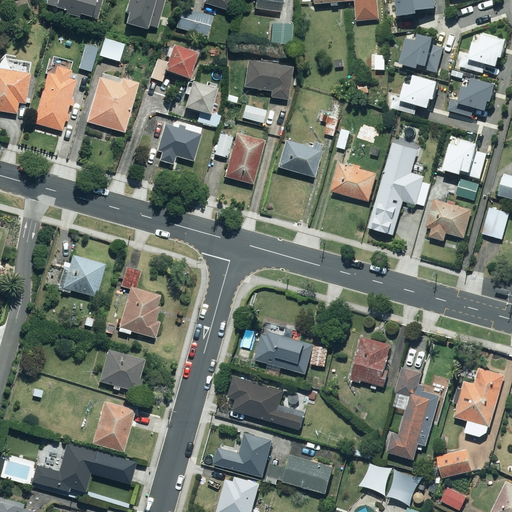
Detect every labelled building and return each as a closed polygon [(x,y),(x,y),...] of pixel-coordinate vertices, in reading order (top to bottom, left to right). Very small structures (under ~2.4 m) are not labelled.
[(97,0),(48,0),(48,5),(68,9),(67,14),(82,16),(82,13),(95,15),(97,0)] [(157,0),(130,0),(128,11),(131,11),(129,24),(153,28),(157,0)] [(230,10),(233,0),(206,0),(206,2),(230,10)] [(286,0),(257,0),(256,8),(285,12),(286,0)] [(342,1),(355,0),(358,0),(360,20),(383,19),(381,0),(318,0),(319,3),(335,2),(335,5),(342,4),(342,1)] [(396,0),(399,19),(443,13),(441,0),(396,0)] [(184,6),(178,27),(209,35),(215,15),(184,6)] [(435,73),(445,36),(424,30),(422,37),(412,34),(404,65),(435,73)] [(511,42),(511,36),(488,31),(487,39),(475,36),(472,50),(462,48),(457,66),(487,73),(489,61),(507,65),(511,42)] [(126,43),(106,37),(101,55),(121,61),(126,43)] [(101,45),(87,42),(80,69),(94,73),(101,45)] [(201,52),(177,45),(169,72),(193,79),(201,52)] [(295,65),(250,59),(246,86),(274,90),(273,96),(291,99),(291,93),(295,65)] [(76,99),(72,98),(78,79),(72,77),(74,69),(59,65),(57,73),(50,71),(36,122),(64,130),(67,119),(69,120),(71,113),(69,112),(71,105),(74,105),(76,99)] [(0,109),(19,113),(20,101),(28,102),(32,72),(0,67),(0,109)] [(448,78),(423,73),(422,80),(410,77),(407,92),(397,89),(393,107),(422,114),(424,102),(442,106),(448,78)] [(123,83),(102,76),(89,120),(128,131),(139,88),(141,82),(124,77),(123,83)] [(504,83),(479,77),(477,84),(466,82),(462,96),(452,94),(448,112),(477,118),(480,106),(498,110),(504,83)] [(219,83),(209,81),(208,83),(196,80),(195,82),(190,81),(187,92),(192,93),(188,105),(214,113),(221,86),(218,86),(219,83)] [(267,109),(247,105),(244,118),(264,122),(267,109)] [(342,117),(329,115),(326,135),(339,138),(342,117)] [(174,125),(167,123),(159,150),(164,151),(162,160),(176,164),(178,156),(196,161),(204,133),(202,132),(204,127),(188,123),(188,125),(175,121),(174,125)] [(355,129),(344,126),(337,152),(348,155),(355,129)] [(267,140),(239,132),(227,176),(255,183),(267,140)] [(314,146),(288,138),(280,166),(317,176),(325,149),(323,149),(325,143),(316,140),(314,146)] [(483,145),(456,138),(447,171),(467,177),(470,169),(476,171),(483,145)] [(397,234),(407,200),(419,204),(428,175),(415,172),(422,149),(397,141),(372,227),(397,234)] [(387,147),(376,144),(372,155),(383,158),(387,147)] [(357,166),(343,162),(335,190),(373,201),(381,173),(363,168),(364,165),(358,163),(357,166)] [(511,175),(508,174),(503,194),(511,196),(511,175)] [(447,239),(450,232),(467,237),(476,209),(459,204),(460,201),(452,199),(451,202),(438,198),(430,226),(435,227),(433,236),(447,239)] [(488,232),(507,237),(511,216),(511,213),(494,209),(488,232)] [(108,263),(75,254),(72,263),(67,261),(59,289),(72,293),(73,289),(99,297),(108,263)] [(122,286),(132,289),(120,330),(133,334),(134,331),(157,338),(162,322),(159,321),(163,306),(160,306),(164,295),(138,288),(143,270),(128,266),(122,286)] [(511,291),(498,287),(496,291),(510,295),(511,291)] [(96,315),(84,314),(83,327),(96,328),(96,315)] [(119,326),(107,322),(103,332),(115,336),(119,326)] [(317,342),(272,330),(271,335),(263,333),(256,359),(270,363),(270,366),(283,370),(284,367),(309,373),(317,342)] [(393,340),(362,335),(355,379),(389,385),(390,375),(387,374),(393,340)] [(147,358),(110,348),(102,381),(138,391),(140,385),(143,385),(145,378),(142,377),(147,358)] [(425,371),(404,366),(397,393),(413,397),(403,434),(395,432),(390,451),(417,458),(421,442),(429,445),(443,394),(424,388),(425,384),(421,383),(425,371)] [(508,375),(482,368),(478,382),(468,380),(459,417),(473,420),(472,424),(469,423),(467,430),(488,436),(490,428),(494,429),(508,375)] [(289,392),(238,375),(231,395),(240,398),(236,409),(301,430),(307,411),(285,403),(289,392)] [(49,389),(34,385),(31,397),(46,401),(49,389)] [(137,409),(106,400),(94,443),(126,451),(137,409)] [(249,432),(239,469),(266,476),(276,439),(249,432)] [(60,472),(38,465),(34,481),(73,492),(74,489),(88,493),(93,474),(133,485),(140,462),(69,441),(68,444),(60,472)] [(470,447),(439,453),(443,477),(474,471),(470,447)] [(291,466),(274,462),(270,475),(330,491),(336,465),(294,454),(291,466)] [(364,481),(361,486),(365,485),(370,486),(376,488),(384,491),(390,494),(390,489),(390,483),(392,477),(394,472),(397,467),(391,466),(387,466),(378,464),(373,462),(372,468),(368,475),(364,481)] [(401,469),(397,467),(397,472),(396,480),(394,488),(390,494),(398,496),(407,499),(414,503),(415,498),(418,489),(422,482),(426,477),(429,475),(423,475),(416,474),(408,472),(401,469)] [(237,481),(230,479),(220,511),(255,511),(264,483),(239,476),(237,481)] [(511,511),(511,481),(510,480),(495,511),(511,511)] [(466,511),(474,497),(448,483),(440,499),(464,511),(466,511)] [(27,504),(0,496),(0,511),(36,511),(26,508),(27,504)]
